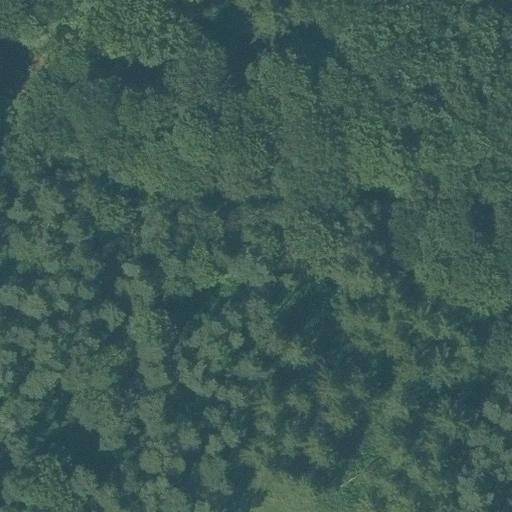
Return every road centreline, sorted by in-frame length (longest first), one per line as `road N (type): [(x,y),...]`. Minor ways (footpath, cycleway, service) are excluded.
road 1 (track): [(511,316),(355,82),(279,0)]
road 2 (track): [(448,511),(511,365)]
